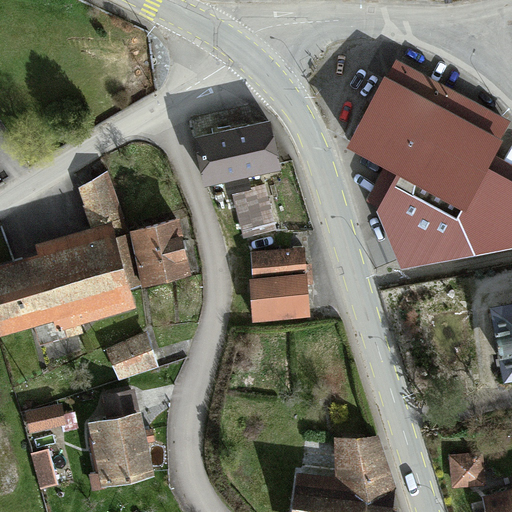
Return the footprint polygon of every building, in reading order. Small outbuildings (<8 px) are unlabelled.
[(511,126),(396,64),(354,142),(406,170),(386,204),(412,264),(511,242),(511,164),(496,156),(511,126)] [(282,119),(205,134),(215,181),(240,176),(251,231),(277,225),(267,177),(293,171),(282,119)] [(177,195),(130,208),(144,262),(192,250),(177,195)] [(115,208),(0,241),(0,304),(4,318),(136,280),(115,208)] [(309,245),(258,249),(263,322),(314,318),(309,245)] [(151,314),(105,332),(118,363),(163,345),(151,314)] [(58,375),(20,389),(33,427),(72,414),(58,375)] [(143,387),(84,402),(100,465),(159,450),(143,387)] [(343,476),(308,472),(304,511),(406,511),(402,484),(384,434),(344,436),(343,476)] [(488,449),(452,454),(457,488),(493,483),(488,449)] [(511,511),(511,489),(491,495),(494,511),(511,511)]
